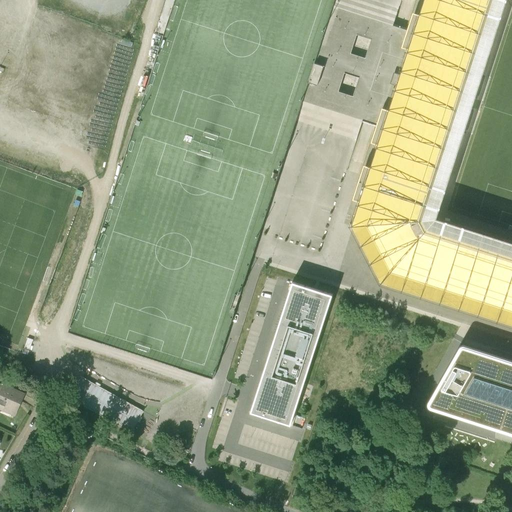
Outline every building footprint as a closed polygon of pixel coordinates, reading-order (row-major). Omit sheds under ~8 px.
[(164,0),(154,33),(163,36),(67,333),(213,380),(218,363),(260,232),(296,121),(302,101),(309,82),(314,63),(333,7),(335,0),(164,0)] [(377,145),(370,167),(364,165),(352,200),(359,202),(351,226),(353,226),(367,253),(382,282),(511,323),(511,0),(423,0),(419,15),(413,13),(407,31),(376,125),(371,143),(377,145)] [(374,20),(333,7),(314,63),(309,82),(302,101),(310,104),(362,121),(371,123),(376,125),(407,31),(401,29),(393,26),(374,20)] [(313,208),(313,213),(311,211),(311,215),(316,215),(311,218),(310,230),(303,218),(299,220),(305,232),(314,233),(322,229),(319,229),(316,224),(317,214),(323,215),(329,211),(330,207),(327,202),(329,200),(330,191),(334,199),(337,199),(333,192),(325,191),(325,190),(321,190),(322,180),(318,179),(316,180),(313,203),(311,204),(313,208)] [(292,282),(250,413),(291,426),(332,295),(292,282)] [(365,307),(367,296),(345,291),(342,302),(365,307)] [(342,338),(344,329),(332,327),(330,338),(339,339),(339,337),(342,338)] [(461,346),(460,347),(428,403),(427,405),(428,407),(430,409),(511,434),(511,361),(464,346),(461,346)] [(143,412),(82,378),(71,399),(131,433),(143,412)] [(26,394),(5,384),(0,394),(0,407),(16,415),(26,394)]
